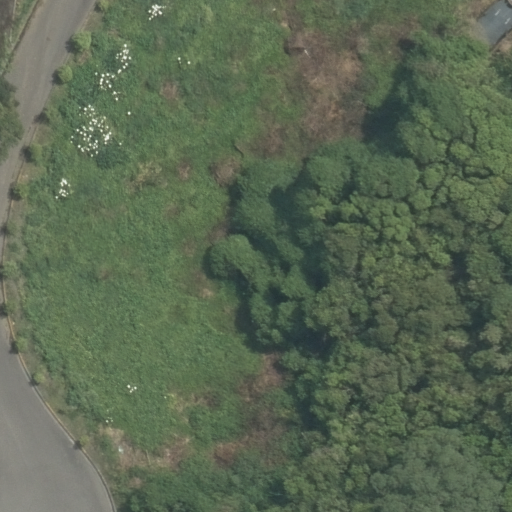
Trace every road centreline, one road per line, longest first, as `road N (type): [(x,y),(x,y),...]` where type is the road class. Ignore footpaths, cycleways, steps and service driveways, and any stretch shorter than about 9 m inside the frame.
road 1 (residential): [(0,154),(72,0)]
road 2 (residential): [(56,511),(0,361)]
